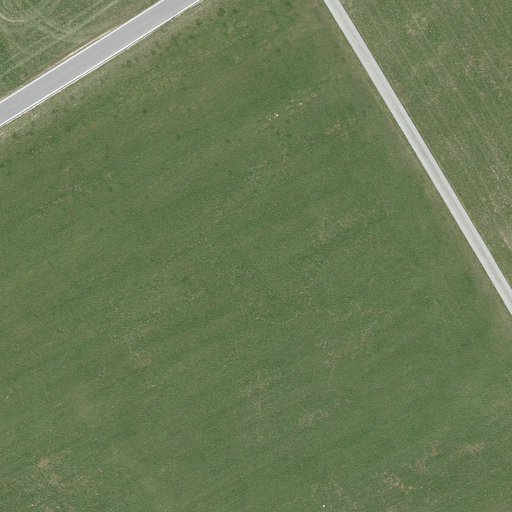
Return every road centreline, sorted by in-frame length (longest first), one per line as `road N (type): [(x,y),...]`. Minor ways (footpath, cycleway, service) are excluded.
road 1 (unclassified): [(511,300),(337,0)]
road 2 (unclassified): [(191,0),(0,115)]
